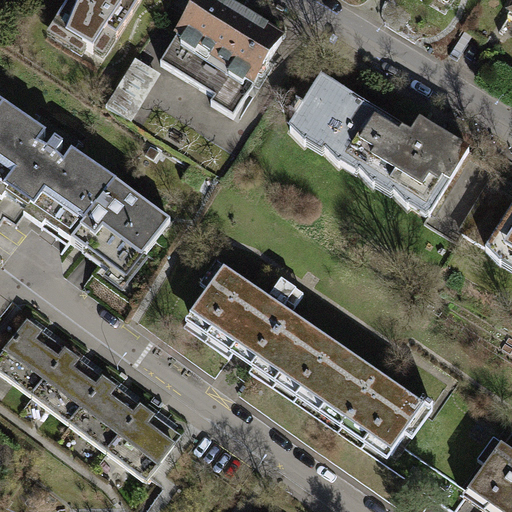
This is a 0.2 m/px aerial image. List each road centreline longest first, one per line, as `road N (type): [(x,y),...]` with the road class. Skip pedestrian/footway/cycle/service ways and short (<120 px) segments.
road 1 (residential): [(359,511),(23,268)]
road 2 (residential): [(303,0),(511,129)]
